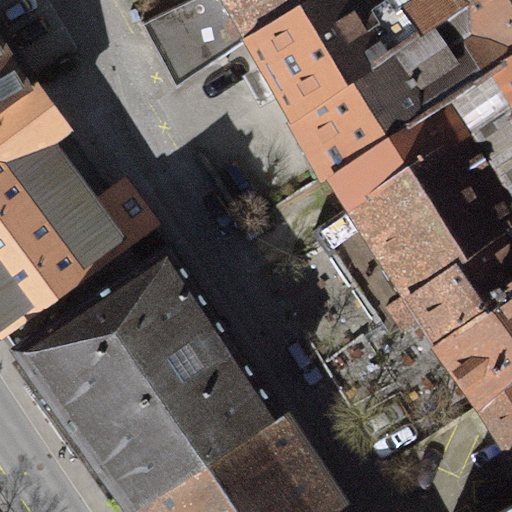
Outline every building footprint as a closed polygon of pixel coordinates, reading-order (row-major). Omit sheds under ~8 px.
[(186,0),(140,22),(175,88),(243,39),(306,0),(186,0)] [(270,83),(293,119),(467,0),(306,0),(243,39),(270,83)] [(511,0),(467,0),(293,119),(328,175),(511,59),(511,0)] [(0,110),(28,91),(0,45),(0,110)] [(352,208),(409,296),(511,223),(511,59),(328,175),(349,204),(352,208)] [(38,84),(28,91),(0,110),(0,327),(3,332),(156,224),(122,178),(112,185),(61,115),(38,84)] [(349,204),(312,230),(328,256),(335,251),(388,333),(420,313),(409,296),(352,208),(349,204)] [(511,223),(409,296),(420,313),(440,345),(507,297),(501,288),(511,280),(511,223)] [(168,242),(14,347),(56,406),(130,511),(281,414),(199,289),(168,242)] [(507,297),(440,345),(459,374),(479,404),(511,381),(511,280),(501,288),(507,297)] [(511,381),(479,404),(507,449),(511,456),(511,381)] [(343,511),(295,437),(281,414),(130,511),(343,511)] [(511,511),(511,502),(494,511),(511,511)]
